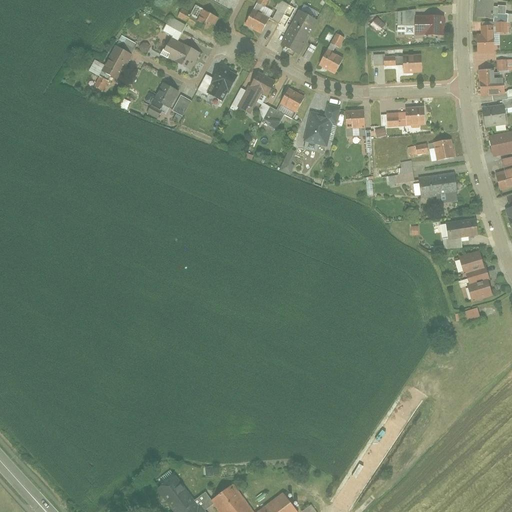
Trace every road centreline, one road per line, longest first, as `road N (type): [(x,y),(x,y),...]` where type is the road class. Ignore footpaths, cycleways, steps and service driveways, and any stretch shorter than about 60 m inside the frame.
road 1 (residential): [(465,87),(350,93),(232,45)]
road 2 (residential): [(465,87),(484,190),(511,270)]
